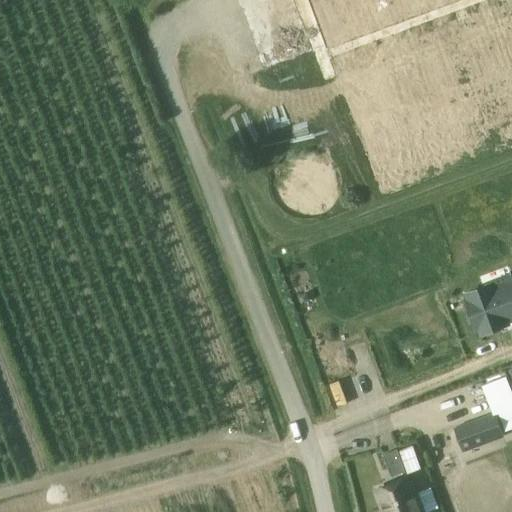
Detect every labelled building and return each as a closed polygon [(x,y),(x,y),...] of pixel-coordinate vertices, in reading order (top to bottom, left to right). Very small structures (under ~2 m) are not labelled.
[(236,0),(259,69),(310,52),(292,0),(236,0)] [(480,329),(481,334),(500,327),(498,322),(511,316),(511,284),(487,293),(485,287),(467,294),(469,299),(468,300),(479,329),(480,329)] [(426,365),(381,382),(385,393),(430,377),(426,365)] [(503,432),(496,412),(454,427),(463,452),(504,437),(505,436),(503,432)] [(405,471),(397,449),(383,454),(391,476),(405,471)] [(386,511),(420,511),(408,478),(378,489),(386,511)]
